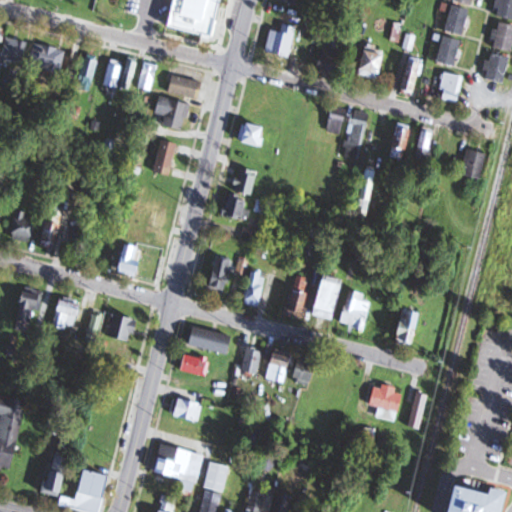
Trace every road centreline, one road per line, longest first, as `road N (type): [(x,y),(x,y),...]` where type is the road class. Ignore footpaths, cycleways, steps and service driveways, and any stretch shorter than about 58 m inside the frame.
road 1 (residential): [(121,511),(251,0)]
road 2 (residential): [(425,365),(0,256)]
road 3 (residential): [(490,130),(235,65)]
road 4 (residential): [(235,65),(0,5)]
